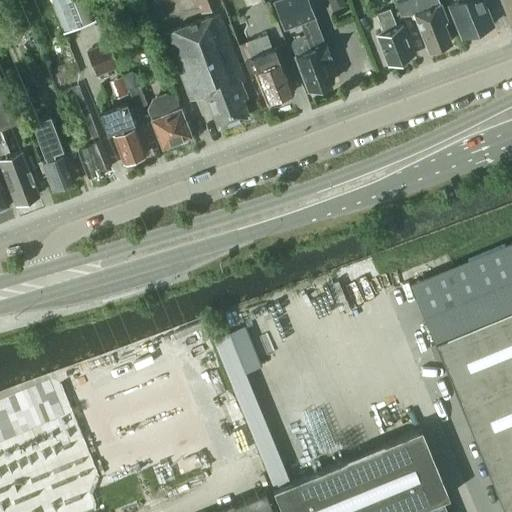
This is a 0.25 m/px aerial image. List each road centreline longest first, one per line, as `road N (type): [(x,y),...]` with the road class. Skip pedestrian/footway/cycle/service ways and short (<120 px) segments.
road 1 (residential): [(511,69),(65,234),(50,250),(49,268)]
road 2 (secondary): [(511,98),(344,173),(49,268)]
road 3 (secondary): [(59,291),(289,222),(511,138)]
